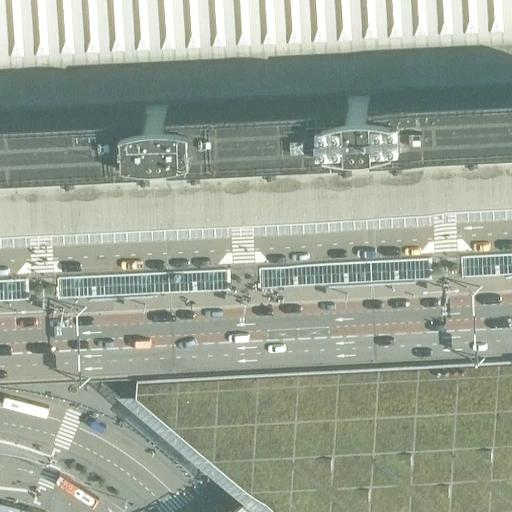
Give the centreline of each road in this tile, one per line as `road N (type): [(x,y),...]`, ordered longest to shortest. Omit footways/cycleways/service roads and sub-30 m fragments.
road 1 (primary): [(511,308),(0,334)]
road 2 (primary): [(511,333),(0,358)]
road 3 (unclassified): [(511,225),(0,246)]
